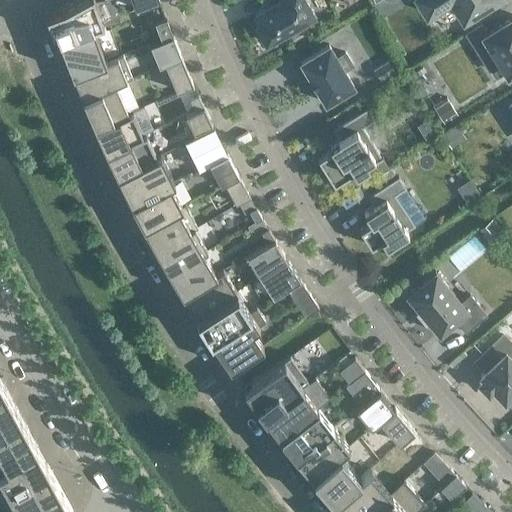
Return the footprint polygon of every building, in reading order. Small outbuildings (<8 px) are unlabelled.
[(102,20),(119,14),(114,6),(107,0),(74,0),(60,8),(45,13),(51,29),(55,28),(58,37),(92,24),(92,25),(102,21),(102,20)] [(131,0),(135,8),(157,0),(131,0)] [(276,0),(254,13),(259,22),(255,24),(265,42),(313,14),(305,0),(276,0)] [(383,21),(407,7),(402,0),(392,0),(376,9),(383,21)] [(418,0),(427,13),(447,0),(451,0),(463,19),(492,0),(418,0)] [(165,16),(154,21),(161,38),(172,33),(165,16)] [(481,22),(464,33),(477,53),(488,45),(507,75),(511,71),(511,16),(487,32),(481,22)] [(58,37),(72,73),(73,73),(105,60),(92,25),(92,24),(58,37)] [(161,38),(150,42),(159,64),(164,62),(181,55),(172,33),(161,38)] [(336,57),(328,44),(301,60),(300,61),(301,62),(324,101),(325,102),(326,101),(353,85),(344,69),(352,64),(345,52),(336,57)] [(73,73),(72,73),(74,79),(79,91),(82,97),(83,96),(131,76),(122,53),(73,73)] [(193,83),(181,55),(164,62),(176,90),(193,83)] [(390,59),(373,70),(379,80),(397,70),(390,59)] [(127,111),(115,84),(82,98),(94,126),(127,111)] [(198,94),(190,97),(195,108),(203,105),(198,94)] [(456,114),(446,96),(433,105),(443,122),(456,114)] [(185,113),(193,131),(211,123),(203,105),(195,108),(185,113)] [(373,119),(366,107),(333,128),(339,139),(337,140),(329,145),(331,148),(317,157),(333,182),(352,170),(355,174),(368,166),(382,157),(382,156),(380,157),(361,126),(373,119)] [(142,133),(141,132),(131,110),(94,127),(105,150),(142,133)] [(226,153),(213,126),(184,141),(198,168),(209,163),(226,153)] [(454,129),(443,136),(451,148),(462,141),(454,129)] [(145,132),(145,131),(141,132),(142,133),(105,150),(116,174),(156,154),(145,132)] [(174,181),(173,181),(159,153),(159,152),(156,154),(116,174),(131,202),(170,182),(170,183),(174,181)] [(209,163),(220,184),(224,182),(238,174),(226,153),(209,163)] [(238,174),(224,182),(235,203),(249,196),(238,174)] [(406,187),(398,175),(368,195),(374,205),(364,211),(370,221),(360,228),(371,245),(381,238),(385,245),(408,230),(406,229),(414,224),(405,210),(395,194),(406,187)] [(170,182),(131,202),(143,225),(182,205),(170,183),(170,182)] [(143,225),(155,248),(194,227),(196,225),(184,203),(182,205),(143,225)] [(255,206),(248,210),(254,220),(261,216),(255,206)] [(194,227),(155,248),(168,271),(203,250),(206,248),(194,227)] [(260,231),(266,241),(273,237),(267,227),(260,231)] [(266,241),(246,254),(259,275),(286,257),(273,237),(266,241)] [(203,250),(168,271),(181,293),(215,272),(203,251),(203,250)] [(259,275),(272,295),(285,286),(299,278),(286,257),(259,275)] [(195,315),(235,289),(222,268),(215,272),(181,293),(195,315)] [(436,272),(435,270),(433,272),(408,293),(406,294),(408,296),(408,295),(419,308),(417,310),(419,311),(420,310),(425,316),(424,317),(425,319),(427,318),(438,331),(437,331),(439,333),(440,331),(454,319),(465,332),(486,314),(469,293),(460,301),(436,272)] [(299,278),(285,286),(305,315),(318,306),(299,278)] [(249,310),(235,289),(195,315),(209,337),(249,310)] [(249,310),(209,337),(229,366),(262,344),(251,328),(264,319),(256,306),(249,310)] [(511,344),(502,334),(482,354),(491,364),(480,375),(482,378),(478,382),(488,392),(492,388),(494,390),(495,394),(498,397),(502,398),(504,400),(505,399),(511,405),(511,403),(511,344)] [(289,355),(243,386),(263,414),(264,414),(308,381),(289,355)] [(355,357),(339,369),(348,381),(364,369),(355,357)] [(348,381),(345,383),(360,403),(370,395),(379,388),(364,369),(348,381)] [(264,414),(263,414),(279,435),(279,434),(329,396),(314,376),(308,381),(264,414)] [(68,511),(72,510),(0,378),(0,511),(68,511)] [(360,403),(355,407),(355,408),(357,407),(370,424),(369,425),(370,426),(394,406),(393,405),(392,406),(378,390),(379,389),(379,388),(370,395),(360,403)] [(279,435),(295,455),(332,425),(317,405),(279,435)] [(394,406),(379,419),(398,442),(413,429),(394,406)] [(332,425),(295,455),(311,475),(348,444),(332,425)] [(433,451),(419,465),(439,487),(454,473),(433,451)] [(311,475),(332,500),(360,476),(339,452),(311,475)] [(366,511),(389,491),(369,468),(360,476),(332,500),(343,511),(366,511)] [(454,473),(448,479),(456,488),(462,482),(454,473)] [(389,491),(366,511),(413,511),(424,502),(403,479),(389,491)] [(439,489),(432,496),(440,504),(447,497),(439,489)] [(472,491),(463,500),(474,511),(483,503),(472,491)]
